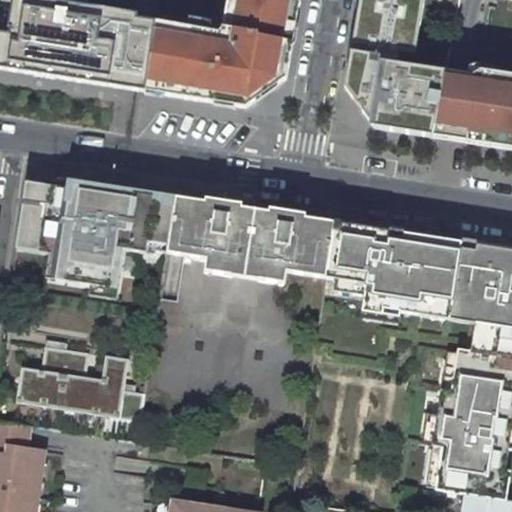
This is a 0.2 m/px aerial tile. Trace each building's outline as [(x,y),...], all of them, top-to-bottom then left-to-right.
[(86,0),(0,0),(0,69),(145,93),(155,25),(136,22),(137,17),(84,9),(86,0)] [(153,42),(145,93),(245,108),(286,80),(299,0),(228,0),(223,29),(219,34),(155,25),(153,42)] [(360,0),(345,89),(373,129),(433,137),(443,71),(411,66),(396,64),(397,51),(413,54),(422,0),(360,0)] [(433,137),(511,150),(511,81),(479,76),(443,71),(433,137)] [(167,255),(174,206),(156,204),(69,190),(26,183),(17,240),(50,245),(49,255),(59,256),(55,281),(89,287),(116,291),(123,251),(154,256),(155,253),(167,255)] [(69,190),(156,204),(158,196),(70,183),(69,190)] [(246,280),(247,272),(255,212),(241,210),(242,206),(206,201),(205,204),(175,199),(174,206),(167,255),(208,260),(206,274),(233,278),(246,280)] [(246,280),(261,283),(286,287),(289,272),(327,277),(332,244),(335,224),(305,220),(305,216),(269,211),(269,214),(255,212),(247,272),(246,280)] [(377,231),(335,224),(332,244),(327,277),(327,280),(335,281),(354,284),(352,296),(364,299),(362,314),(383,316),(385,311),(400,314),(422,317),(423,307),(476,315),(475,325),(470,352),(457,350),(457,355),(451,392),(441,390),(437,416),(432,447),(442,448),(436,491),(465,496),(462,511),(511,511),(511,509),(505,509),(506,501),(511,472),(505,471),(509,450),(511,428),(511,252),(476,246),(475,252),(462,250),(463,244),(404,235),(404,240),(389,238),(390,233),(377,231)] [(50,245),(17,240),(15,250),(49,255),(50,245)] [(476,246),(463,244),(462,250),(475,252),(476,246)] [(45,280),(55,281),(59,256),(49,255),(45,280)] [(115,301),(116,291),(89,287),(87,296),(115,301)] [(476,315),(423,307),(422,317),(475,325),(476,315)] [(17,404),(140,424),(144,396),(125,393),(130,362),(107,358),(102,389),(85,387),(90,356),(46,349),(42,372),(41,381),(21,377),(17,404)] [(23,369),(21,377),(41,381),(42,372),(23,369)] [(24,426),(0,422),(0,455),(6,456),(7,447),(27,450),(30,427),(24,426)] [(27,450),(7,447),(6,456),(0,455),(0,511),(34,511),(44,452),(27,450)]
